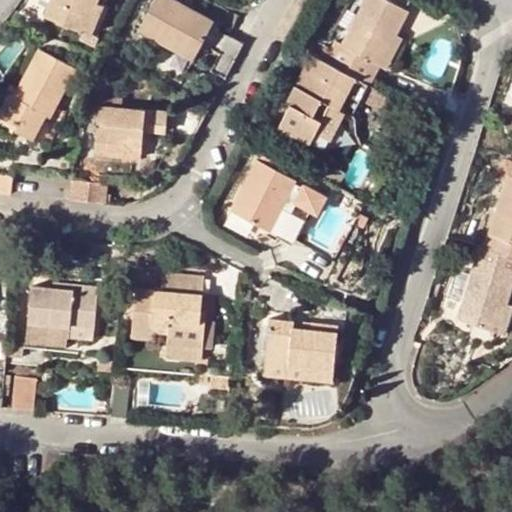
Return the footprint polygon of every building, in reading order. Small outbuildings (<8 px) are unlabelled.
[(105,0),(53,0),(48,15),(92,33),(104,3),(105,0)] [(158,0),(142,32),(173,47),(176,42),(198,54),(215,21),(173,0),(158,0)] [(381,65),(397,35),(408,11),(388,0),(367,0),(344,46),(338,43),(327,62),(370,84),(381,65)] [(111,6),(104,3),(92,33),(99,35),(111,6)] [(407,41),(397,35),(381,65),(392,71),(407,41)] [(211,73),(227,81),(231,73),(244,45),(229,37),(211,73)] [(195,59),(198,54),(176,42),(173,47),(195,59)] [(77,68),(42,49),(16,96),(12,94),(1,114),(20,125),(17,129),(33,138),(47,113),(51,115),(77,68)] [(313,55),(293,93),(298,96),(293,106),(281,127),(312,143),(331,105),(354,116),(366,92),(370,84),(327,62),(313,55)] [(288,103),(293,106),(298,96),(293,93),(288,103)] [(331,105),(312,143),(326,150),(342,119),(351,123),(354,116),(331,105)] [(169,112),(100,106),(97,138),(144,142),(145,130),(146,123),(168,124),(169,112)] [(146,123),(145,130),(167,132),(168,124),(146,123)] [(142,157),(144,142),(97,138),(96,154),(142,157)] [(296,178),(258,160),(233,210),(272,230),(287,198),(296,178)] [(14,175),(0,174),(0,193),(13,195),(14,175)] [(511,177),(510,177),(490,236),(506,241),(503,255),(511,257),(511,177)] [(109,182),(74,179),(72,200),(89,202),(109,203),(109,182)] [(305,185),(296,202),(284,225),(299,233),(310,211),(317,214),(326,196),(305,185)] [(296,202),(287,198),(272,230),(269,235),(277,239),(284,225),(296,202)] [(367,218),(357,213),(353,224),(362,229),(367,218)] [(511,257),(503,255),(482,248),(479,260),(511,271),(511,257)] [(498,331),(508,303),(511,290),(511,271),(479,260),(477,260),(457,318),(498,331)] [(201,322),(204,294),(205,278),(164,274),(163,291),(138,289),(136,323),(156,325),(156,332),(170,333),(169,345),(205,348),(207,322),(201,322)] [(30,323),(71,326),(96,329),(100,289),(75,287),(75,293),(54,290),(33,289),(30,323)] [(210,294),(204,294),(201,322),(207,322),(210,294)] [(511,304),(508,303),(498,331),(506,334),(511,315),(511,304)] [(296,329),(296,321),(271,318),(267,358),(335,365),(340,327),(316,324),(312,331),(296,329)] [(316,324),(296,321),(296,329),(312,331),(316,324)] [(156,325),(136,323),(135,330),(156,332),(156,325)] [(95,339),(96,329),(71,326),(70,338),(95,339)] [(204,360),(205,348),(169,345),(168,357),(204,360)] [(333,380),(335,365),(267,358),(266,372),(333,380)] [(18,376),(15,409),(35,410),(37,378),(18,376)] [(132,383),(114,383),(111,416),(129,417),(132,383)]
